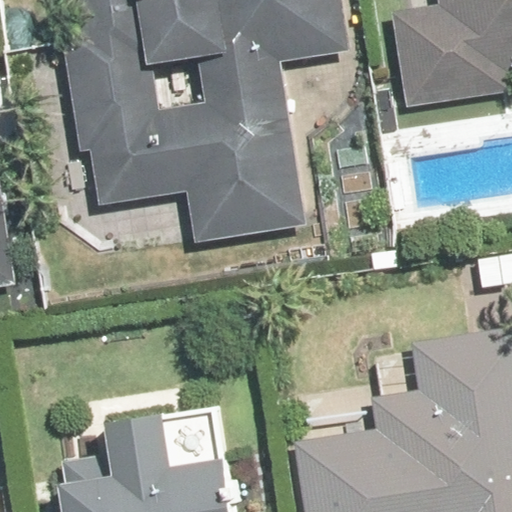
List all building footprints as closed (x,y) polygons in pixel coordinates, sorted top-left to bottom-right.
[(352,51),(343,0),(149,0),(153,21),(63,36),(93,212),(192,195),(200,244),(310,225),(283,62),(352,51)] [(511,0),(445,0),(447,10),(400,17),(413,110),(511,96),(509,76),(511,75),(511,0)] [(0,290),(20,288),(0,163),(0,290)] [(511,511),(511,322),(421,337),(430,391),(385,399),(391,432),(303,447),(313,511),(511,511)] [(238,511),(218,404),(111,425),(122,477),(68,488),(72,511),(238,511)]
